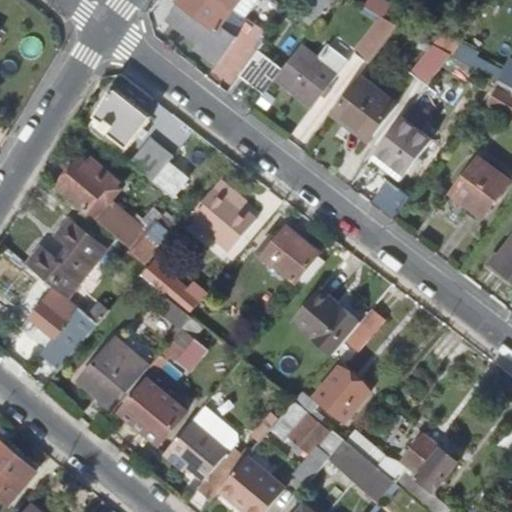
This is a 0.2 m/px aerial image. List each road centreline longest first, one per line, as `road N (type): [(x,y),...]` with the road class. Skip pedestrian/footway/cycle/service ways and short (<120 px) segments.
road 1 (residential): [(105,30),(511,339)]
road 2 (residential): [(154,511),(0,382)]
road 3 (residential): [(0,194),(105,30)]
